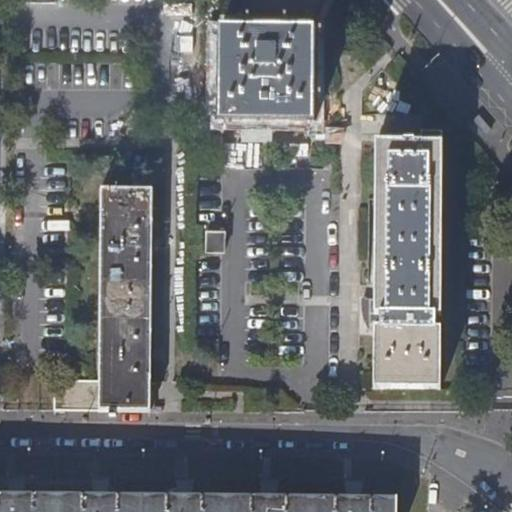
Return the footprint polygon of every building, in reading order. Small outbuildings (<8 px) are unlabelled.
[(317,31),(221,30),(219,126),(316,127),(316,125),(317,31)] [(400,144),(379,144),(376,391),(443,391),(446,132),(425,132),(425,138),(400,138),(400,144)] [(152,191),(101,190),(100,382),(54,381),(55,411),(110,412),(109,417),(116,417),(116,412),(150,413),(150,377),(152,191)] [(224,232),(205,232),(205,253),(224,254),(224,232)] [(28,486),(11,486),(11,496),(28,496),(28,486)] [(111,487),(94,487),(95,497),(111,497),(111,487)] [(195,488),(178,488),(178,498),(194,499),(195,488)] [(279,489),(262,489),(263,499),(278,499),(279,489)] [(363,491),(347,490),(347,501),(363,501),(363,491)] [(11,496),(0,495),(0,511),(399,511),(399,501),(363,501),(347,501),(278,499),(263,499),(194,499),(178,498),(111,497),(95,497),(28,496),(11,496)]
